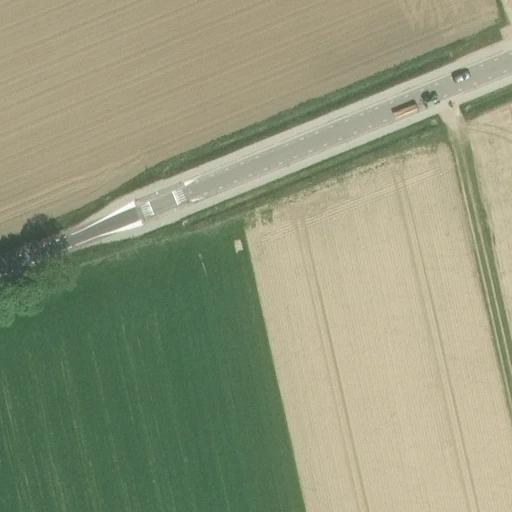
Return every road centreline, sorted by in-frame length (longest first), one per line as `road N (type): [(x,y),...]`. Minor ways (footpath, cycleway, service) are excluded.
road 1 (tertiary): [(0,282),(511,67)]
road 2 (track): [(511,382),(442,96)]
